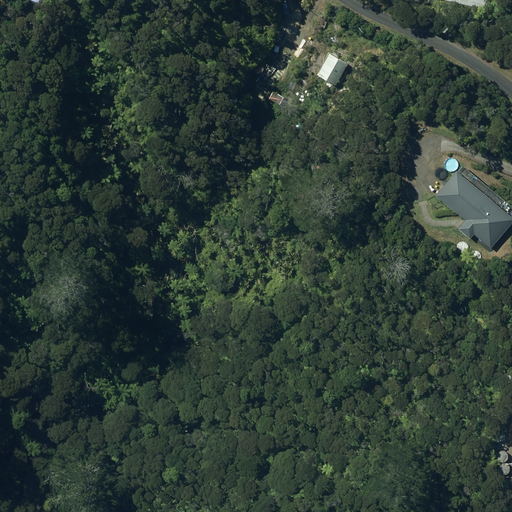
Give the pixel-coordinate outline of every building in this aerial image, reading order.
[(436,0),(434,9),(482,19),(486,0),(436,0)] [(277,50),(284,41),(276,36),(270,45),(277,50)] [(347,64),(329,53),(317,72),(320,75),(320,77),(335,86),(347,64)] [(308,60),(300,55),(290,71),(298,76),(308,60)] [(227,110),(239,96),(232,91),(221,104),(227,110)] [(397,161),(403,164),(413,147),(406,143),(397,161)] [(511,218),(455,171),(435,195),(464,220),(457,229),(469,239),(473,235),(489,249),(511,221),(511,218)] [(503,429),(493,430),(494,440),(504,439),(503,429)]
